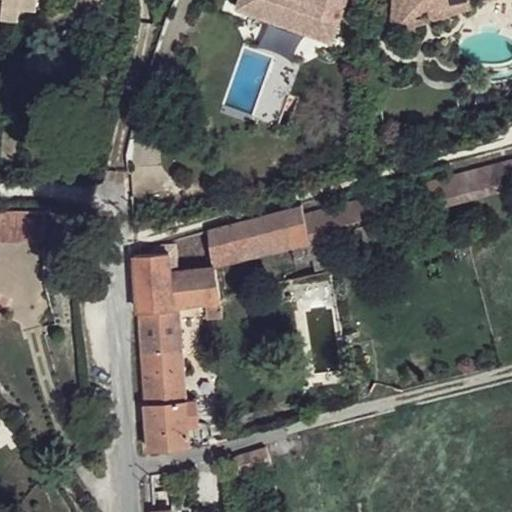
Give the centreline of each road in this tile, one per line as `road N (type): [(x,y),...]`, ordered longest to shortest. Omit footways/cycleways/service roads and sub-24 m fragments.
road 1 (residential): [(113,242),(511,144)]
road 2 (unknown): [(133,464),(511,367)]
road 3 (residential): [(113,242),(133,511)]
road 4 (residential): [(0,190),(63,191),(96,206),(113,242)]
